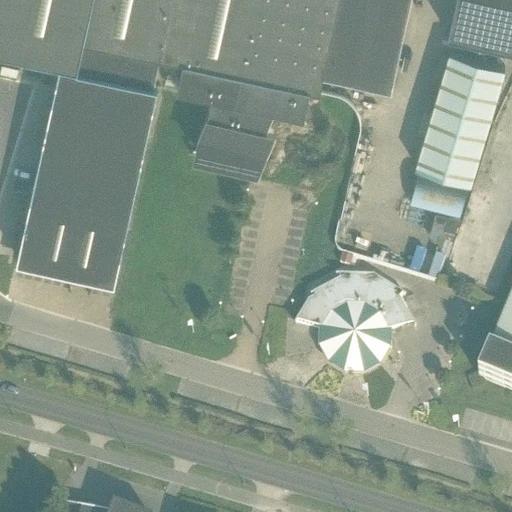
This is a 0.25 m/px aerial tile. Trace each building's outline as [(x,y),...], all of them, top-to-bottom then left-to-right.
[(0,0),(0,49),(44,59),(154,84),(161,54),(184,60),(177,88),(212,95),(208,112),(206,111),(198,133),(193,156),(259,171),(277,127),(267,124),(274,109),(304,115),(310,88),(319,90),(323,73),(392,88),(410,0),(0,0)] [(511,0),(454,0),(447,35),(511,48),(511,0)] [(415,165),(470,182),(505,65),(449,49),(415,165)] [(55,82),(16,257),(114,279),(158,85),(154,84),(44,59),(39,78),(55,82)] [(0,64),(0,75),(12,77),(14,67),(0,64)] [(9,169),(1,188),(17,195),(25,176),(9,169)] [(467,183),(419,170),(411,201),(459,214),(467,183)] [(309,302),(297,323),(323,330),(322,348),(330,363),(345,373),(363,373),(378,365),(387,350),(388,333),(411,320),(413,326),(414,325),(400,299),(403,297),(405,299),(406,297),(374,277),(336,276),(336,278),(340,278),(340,281),(313,295),(317,299),(309,302)] [(511,299),(491,351),(490,350),(478,377),(511,391),(511,299)]
